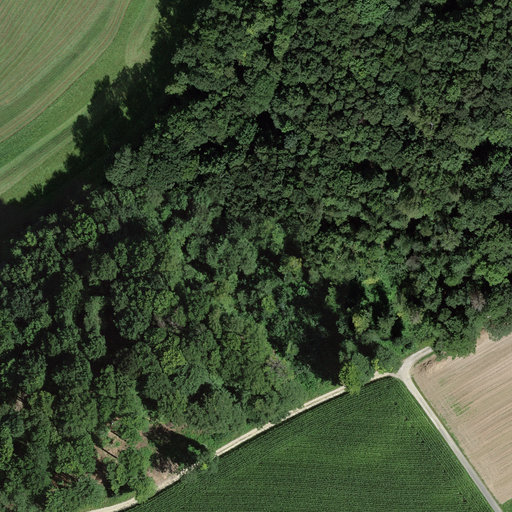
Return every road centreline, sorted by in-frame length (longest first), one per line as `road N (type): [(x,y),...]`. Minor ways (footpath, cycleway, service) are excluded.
road 1 (track): [(0,458),(30,388),(57,352),(257,153),(306,14),(303,0)]
road 2 (track): [(0,268),(220,149),(282,75)]
road 3 (track): [(400,365),(286,413),(104,511)]
road 4 (track): [(499,511),(400,365),(511,298)]
